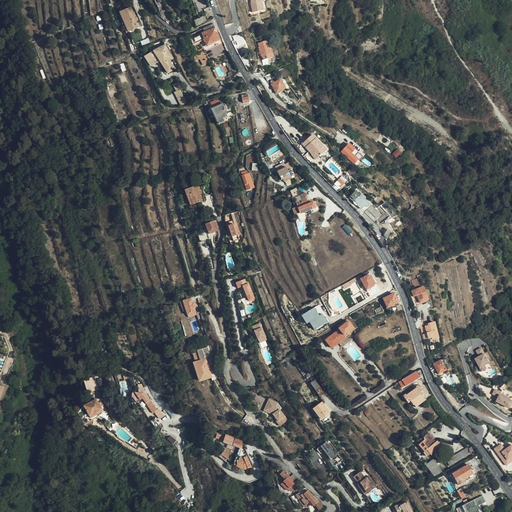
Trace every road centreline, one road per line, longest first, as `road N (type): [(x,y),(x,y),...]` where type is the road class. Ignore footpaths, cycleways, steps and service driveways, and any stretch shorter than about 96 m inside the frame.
road 1 (tertiary): [(424,362),(379,250),(280,133),(218,18)]
road 2 (residential): [(333,511),(230,382),(216,283),(220,221)]
road 3 (tertiary): [(511,494),(442,402),(424,362)]
